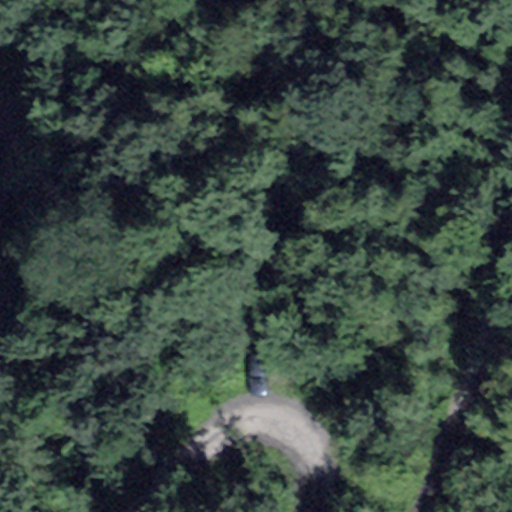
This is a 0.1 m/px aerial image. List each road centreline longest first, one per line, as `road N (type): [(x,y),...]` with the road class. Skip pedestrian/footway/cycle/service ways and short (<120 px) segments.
road 1 (track): [(511,191),(419,511)]
road 2 (track): [(311,511),(313,467),(302,441),(269,432),(221,448),(136,511)]
